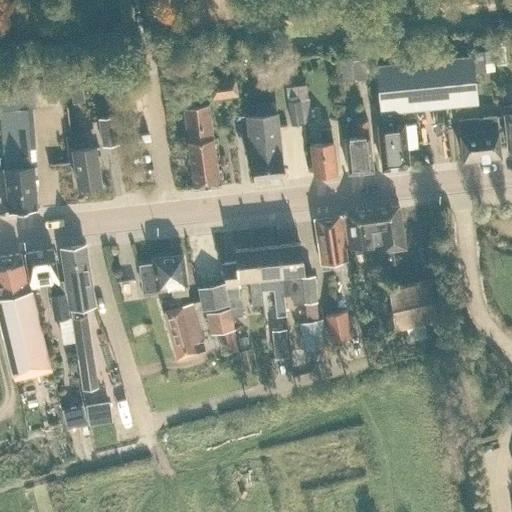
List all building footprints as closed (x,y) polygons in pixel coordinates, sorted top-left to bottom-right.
[(475,71),(492,69),(489,50),(472,53),(475,71)] [(397,64),(381,65),(375,66),(379,110),(376,111),(381,169),(404,168),(407,164),(403,123),(402,109),(458,103),(476,101),(472,56),(397,64)] [(365,59),(340,60),(341,80),(366,78),(365,59)] [(238,95),(236,78),(209,82),(212,99),(238,95)] [(307,97),(305,83),(285,85),(290,124),(312,122),(308,96),(307,97)] [(193,186),(219,184),(207,104),(182,107),(187,141),(193,186)] [(507,148),(511,147),(511,104),(502,105),(507,148)] [(7,212),(36,208),(33,165),(30,165),(26,108),(0,109),(0,119),(1,126),(1,130),(2,143),(0,143),(0,160),(3,160),(4,169),(7,212)] [(253,182),(284,179),(281,154),(277,112),(246,115),(251,159),(250,159),(253,182)] [(113,114),(97,116),(102,146),(118,144),(113,114)] [(488,158),(500,156),(495,116),(458,120),(462,161),(480,159),(488,159),(488,158)] [(345,137),(347,172),(372,170),(368,119),(355,120),(356,136),(345,137)] [(313,176),(336,173),(332,141),(330,126),(319,128),(321,142),(309,143),(313,176)] [(77,188),(101,185),(95,146),(71,150),(77,188)] [(392,249),(405,247),(398,205),(344,213),(349,246),(349,248),(382,242),(385,264),(395,263),(392,249)] [(345,246),(349,246),(344,213),(314,218),(321,270),(329,269),(329,262),(347,260),(345,246)] [(283,295),(283,294),(292,294),(293,303),(306,302),(307,317),(317,316),(313,274),(302,275),(302,272),(303,272),(300,242),(278,244),(281,274),(281,275),(282,283),(283,295)] [(65,282),(89,278),(84,244),(60,247),(65,282)] [(286,314),(283,294),(283,295),(282,283),(281,275),(281,274),(278,244),(256,246),(259,277),(260,277),(261,289),(273,288),(275,315),(286,314)] [(261,289),(260,277),(259,277),(256,246),(234,249),(236,260),(223,262),(227,296),(231,316),(243,315),(238,279),(249,278),(252,303),(262,302),(261,289)] [(52,248),(24,252),(27,276),(28,276),(29,286),(45,284),(47,296),(49,296),(53,317),(67,315),(62,281),(57,282),(52,248)] [(0,324),(14,380),(50,370),(30,289),(28,290),(20,253),(0,255),(0,324)] [(139,264),(142,283),(143,291),(170,287),(171,296),(189,293),(181,254),(152,258),(153,263),(139,264)] [(394,328),(444,316),(439,276),(388,289),(394,328)] [(89,278),(65,282),(70,316),(77,357),(81,389),(97,387),(93,355),(87,314),(82,314),(81,306),(93,304),(89,278)] [(201,309),(228,304),(224,282),(197,287),(201,309)] [(199,341),(203,340),(191,302),(182,304),(181,304),(179,296),(160,301),(176,358),(202,350),(199,341)] [(210,333),(233,328),(229,307),(206,312),(210,333)] [(351,337),(346,309),(323,314),(329,342),(351,337)] [(327,346),(322,318),(298,322),(304,351),(327,346)] [(71,327),(60,329),(63,343),(73,341),(71,327)] [(288,356),(285,328),(272,329),(275,357),(288,356)] [(256,367),(251,347),(238,350),(242,370),(256,367)] [(6,419),(0,420),(0,434),(10,432),(6,419)]
